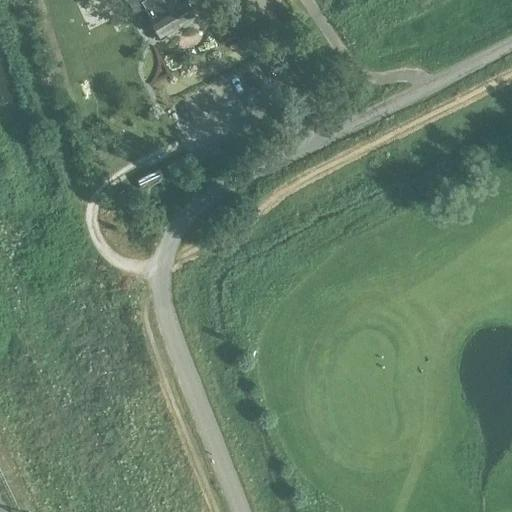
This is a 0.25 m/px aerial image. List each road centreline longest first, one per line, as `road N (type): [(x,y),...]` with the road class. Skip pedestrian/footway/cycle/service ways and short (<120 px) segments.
road 1 (unclassified): [(238,511),(159,293),(162,260),(183,224),(207,202),(511,46)]
road 2 (unknown): [(511,76),(290,188),(233,232),(141,271),(152,354),(216,511)]
